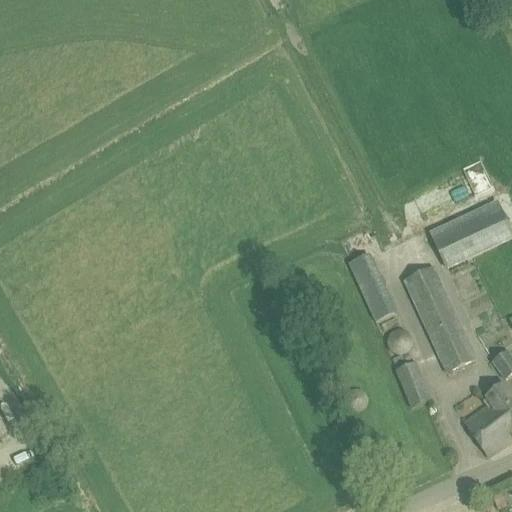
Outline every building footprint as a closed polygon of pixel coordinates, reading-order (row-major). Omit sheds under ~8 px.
[(467,182),(483,180),(481,166),(466,168),(467,182)] [(511,235),(511,234),(498,204),(429,235),(434,246),(443,268),(489,246),(511,235)] [(352,256),(365,249),(359,239),(347,245),(352,256)] [(383,302),(377,289),(364,259),(349,266),(363,295),(369,308),(377,327),(392,321),(383,302)] [(477,260),(448,273),(475,332),(504,319),(477,260)] [(476,361),(434,271),(405,284),(447,374),(476,361)] [(392,336),(389,342),(389,351),(393,356),(394,356),(400,357),(405,357),(408,356),(411,352),(412,345),(411,337),(404,334),(398,334),(392,336)] [(511,359),(507,352),(492,363),(505,382),(511,376),(511,359)] [(416,365),(396,373),(410,410),(431,403),(416,365)] [(486,401),(496,414),(469,433),(488,458),(511,440),(511,397),(505,387),(486,401)] [(360,413),(365,412),(367,406),(367,400),(365,396),(365,397),(361,394),(358,393),(354,393),(350,395),(347,398),(346,403),(348,409),(352,412),(356,414),(360,413)] [(0,442),(8,438),(0,422),(0,442)] [(36,496),(46,489),(30,466),(20,473),(36,496)] [(498,511),(507,507),(501,494),(493,498),(498,511)]
